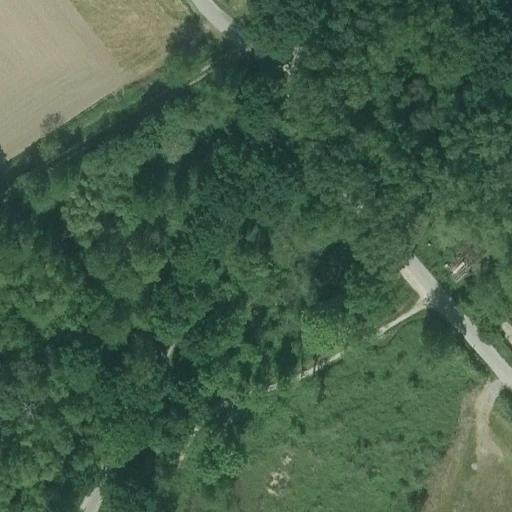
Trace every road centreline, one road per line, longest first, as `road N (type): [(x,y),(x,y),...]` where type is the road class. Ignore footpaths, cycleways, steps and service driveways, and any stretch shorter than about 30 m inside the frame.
road 1 (track): [(291,60),(82,511)]
road 2 (unclassified): [(511,379),(291,118),(271,108)]
